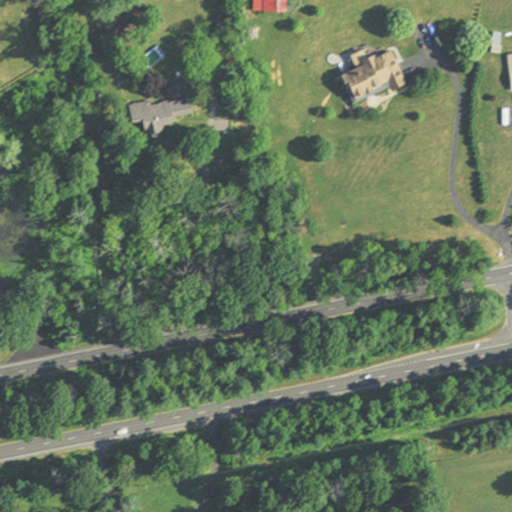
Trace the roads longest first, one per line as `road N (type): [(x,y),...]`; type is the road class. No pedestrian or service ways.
road 1 (trunk): [(511,278),(0,378)]
road 2 (trunk): [(0,453),(511,354)]
